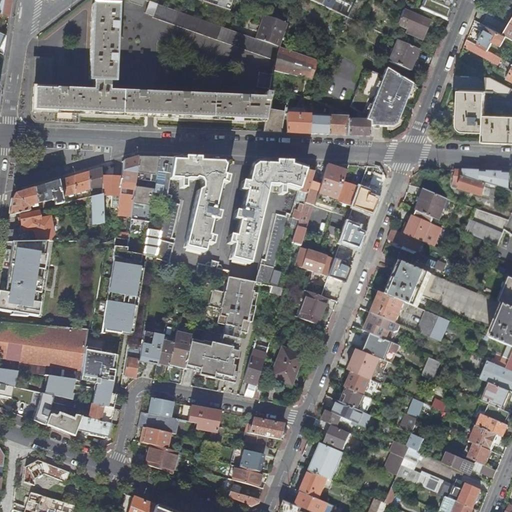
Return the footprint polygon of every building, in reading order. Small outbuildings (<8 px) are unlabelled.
[(0,0),(0,12),(8,16),(10,6),(10,0),(0,0)] [(196,0),(195,2),(228,13),(231,0),(196,0)] [(239,0),(234,13),(243,16),(248,0),(239,0)] [(424,0),(420,10),(448,21),(456,0),(424,0)] [(274,61),(279,47),(255,39),(211,23),(149,2),(145,13),(152,16),(152,18),(274,61)] [(394,26),(396,27),(397,25),(403,10),(389,4),(383,18),(395,24),(394,26)] [(31,118),(35,122),(40,122),(74,124),(74,114),(265,122),(267,110),(269,95),(264,93),(264,98),(108,91),(109,82),(113,82),(116,5),(92,5),(88,81),(93,81),(92,91),(49,89),(50,59),(33,59),(31,118)] [(422,41),(430,22),(403,10),(397,25),(407,29),(406,33),(422,41)] [(263,16),(255,39),(279,47),(287,25),(263,16)] [(511,19),(503,35),(506,37),(511,40),(511,19)] [(385,24),(381,34),(391,39),(396,28),(385,24)] [(488,27),(478,46),(489,51),(493,43),(501,47),(506,37),(503,35),(488,27)] [(501,61),(502,58),(489,51),(478,46),(467,40),(466,43),(465,47),(496,63),(498,60),(501,61)] [(411,72),(419,50),(398,42),(389,63),(411,72)] [(282,48),(273,71),(290,75),(311,80),(318,61),(282,48)] [(382,77),(379,86),(407,98),(412,86),(385,70),(382,77)] [(365,71),(361,79),(379,86),(382,77),(365,71)] [(256,87),(270,90),(273,75),(259,72),(256,87)] [(483,132),(482,141),(511,142),(511,116),(485,115),(485,93),(494,94),(494,93),(507,99),(511,89),(490,77),(486,77),(486,91),(460,90),(458,123),(458,125),(459,127),(460,129),(462,130),(464,131),(483,132)] [(366,121),(379,86),(361,79),(350,107),(361,113),(357,120),(366,121)] [(379,86),(366,121),(367,121),(370,122),(370,126),(391,127),(397,125),(407,98),(379,86)] [(286,114),(285,133),(298,133),(309,134),(310,114),(311,111),(308,111),(308,115),(304,115),(304,111),(300,109),(295,108),(288,108),(287,114),(286,114)] [(281,133),(284,113),(267,110),(265,122),(263,132),(272,132),(281,133)] [(329,115),(310,114),(309,134),(319,134),(328,135),(329,117),(329,116),(329,115)] [(333,116),(329,116),(329,117),(328,135),(339,135),(348,136),(348,120),(348,117),(333,116)] [(357,120),(348,120),(348,136),(359,136),(369,136),(370,126),(370,122),(367,121),(366,121),(357,120)] [(129,182),(135,183),(135,179),(137,157),(130,159),(123,161),(121,177),(120,189),(129,190),(129,182)] [(169,179),(172,158),(137,157),(135,179),(147,181),(146,188),(135,187),(133,195),(130,219),(148,222),(151,201),(165,203),(166,195),(169,179)] [(225,163),(223,160),(172,158),(169,179),(194,181),(195,179),(199,180),(201,184),(200,188),(196,191),(183,248),(186,248),(201,252),(203,253),(206,243),(207,243),(209,236),(208,236),(212,218),(213,218),(215,211),(213,211),(220,182),(222,182),(224,176),(222,175),(225,163)] [(285,187),(298,191),(305,170),(305,169),(305,168),(290,163),(287,163),(255,161),(251,165),(247,183),(246,183),(244,189),(245,190),(240,212),(239,212),(237,218),(238,219),(234,237),(233,237),(231,243),(233,244),(229,259),(232,260),(246,263),(249,264),(255,241),(267,186),(273,186),(283,187),(285,187)] [(338,165),(326,165),(324,173),(327,174),(327,172),(343,177),(347,166),(338,165)] [(378,171),(367,167),(362,183),(360,188),(353,207),(364,211),(378,171)] [(89,188),(101,187),(101,176),(101,168),(96,169),(88,172),(89,188)] [(311,182),(314,172),(305,170),(298,191),(307,194),(311,182)] [(493,190),(501,192),(502,189),(480,182),(464,177),(463,171),(459,170),(455,170),(452,187),(490,200),(493,190)] [(480,182),(481,171),(472,171),(463,171),(464,177),(480,182)] [(511,191),(511,181),(511,172),(504,172),(481,171),(480,182),(502,189),(511,191)] [(74,193),(89,189),(89,188),(88,172),(82,174),(74,176),(74,193)] [(320,184),(313,206),(333,212),(336,202),(343,177),(327,172),(327,174),(324,173),(320,184)] [(63,196),(74,193),(74,176),(66,178),(57,181),(61,199),(63,198),(63,196)] [(121,177),(101,176),(101,187),(102,195),(111,196),(110,208),(114,208),(114,214),(117,214),(119,194),(120,189),(121,177)] [(53,200),(54,205),(62,203),(61,199),(57,181),(44,185),(33,188),(37,203),(42,202),(43,203),(53,200)] [(313,206),(320,184),(311,182),(307,194),(304,202),(304,204),(299,221),(292,243),(301,246),(305,231),(302,229),(309,205),(313,206)] [(336,202),(342,204),(353,207),(360,188),(342,183),(336,202)] [(283,187),(273,186),(272,192),(278,192),(277,194),(283,194),(283,187)] [(32,205),(37,204),(37,203),(33,188),(24,191),(15,194),(11,200),(9,216),(28,211),(27,207),(32,206),(32,205)] [(439,221),(448,200),(426,190),(421,200),(417,211),(434,218),(439,221)] [(493,190),(490,200),(498,202),(501,192),(493,190)] [(115,227),(122,227),(123,219),(130,220),(130,219),(133,195),(119,194),(117,214),(115,227)] [(96,225),(97,238),(103,237),(102,195),(91,197),(92,225),(96,225)] [(171,196),(166,195),(165,203),(162,222),(160,232),(156,257),(156,260),(168,263),(174,238),(171,238),(179,204),(170,202),(171,196)] [(336,202),(333,212),(339,214),(342,204),(336,202)] [(299,221),(304,204),(299,203),(297,210),(294,209),(291,218),(299,221)] [(364,212),(353,208),(350,217),(343,236),(353,240),(364,212)] [(475,209),(472,218),(487,223),(486,227),(493,229),(493,227),(502,230),(505,219),(475,209)] [(434,218),(417,211),(415,216),(432,223),(434,218)] [(12,230),(7,229),(6,235),(5,242),(13,242),(50,241),(51,241),(51,240),(53,235),(49,217),(39,219),(37,212),(19,215),(21,225),(22,225),(22,228),(12,230)] [(256,276),(255,283),(260,284),(265,285),(268,285),(291,214),(286,213),(285,216),(275,214),(265,260),(262,259),(259,270),(258,270),(257,276),(256,276)] [(404,234),(435,247),(443,228),(432,223),(415,216),(412,215),(409,224),(404,234)] [(471,221),(466,233),(487,242),(492,244),(498,247),(503,235),(471,221)] [(122,237),(123,228),(122,227),(115,227),(114,238),(122,239),(122,237)] [(404,234),(393,229),(390,235),(388,240),(404,247),(398,260),(402,262),(411,265),(413,259),(420,261),(444,272),(446,266),(415,254),(417,249),(440,259),(444,251),(435,247),(404,234)] [(160,232),(146,230),(142,255),(144,255),(156,257),(160,232)] [(0,312),(41,318),(50,241),(13,242),(13,250),(6,250),(0,290),(0,312)] [(13,242),(5,242),(0,273),(0,290),(6,250),(13,250),(13,242)] [(350,249),(339,245),(335,257),(328,276),(321,296),(326,298),(329,299),(333,301),(339,285),(337,285),(350,249)] [(294,265),(328,276),(335,257),(300,246),(294,265)] [(127,252),(113,249),(105,292),(109,292),(107,305),(105,316),(102,329),(119,332),(119,329),(130,331),(134,310),(131,309),(133,296),(136,297),(141,268),(138,268),(140,254),(127,252)] [(452,260),(454,255),(446,252),(444,256),(452,260)] [(197,264),(196,271),(206,273),(221,276),(227,277),(228,278),(229,271),(222,269),(222,268),(220,265),(217,264),(218,262),(211,261),(210,263),(208,262),(205,264),(205,265),(197,264)] [(495,328),(490,338),(511,347),(511,307),(504,305),(478,294),(432,274),(411,265),(402,262),(395,278),(388,295),(406,303),(410,305),(416,307),(418,308),(426,290),(441,295),(441,297),(437,303),(443,307),(451,312),(457,315),(463,318),(471,321),(481,324),(492,326),(495,328)] [(511,279),(489,269),(478,294),(504,305),(511,307),(511,279)] [(190,340),(184,369),(190,371),(199,372),(198,375),(205,377),(213,379),(214,374),(231,378),(234,368),(238,369),(240,359),(237,358),(238,352),(237,352),(241,332),(247,333),(249,323),(251,323),(257,294),(253,292),(255,283),(236,279),(228,278),(227,277),(224,293),(212,290),(208,306),(220,309),(217,323),(224,324),(219,345),(202,341),(202,342),(190,340)] [(271,291),(285,295),(286,291),(277,288),(273,287),(271,291)] [(298,319),(307,292),(305,291),(295,318),(298,319)] [(307,292),(298,319),(317,326),(320,317),(322,312),(326,298),(321,296),(307,292)] [(398,325),(406,303),(388,295),(382,293),(378,304),(374,314),(398,325)] [(272,294),(270,294),(262,320),(264,321),(272,294)] [(322,312),(320,317),(323,318),(329,299),(326,298),(322,312)] [(426,311),(417,333),(431,338),(439,317),(426,311)] [(374,314),(372,314),(370,319),(367,327),(365,332),(369,334),(372,335),(394,344),(401,329),(402,326),(398,325),(374,314)] [(441,342),(450,321),(439,317),(431,338),(433,339),(441,342)] [(0,360),(34,365),(51,368),(81,372),(85,346),(86,342),(87,330),(0,323),(0,360)] [(191,336),(176,333),(175,334),(174,339),(168,366),(176,367),(184,369),(190,340),(191,336)] [(369,334),(362,352),(364,353),(368,344),(372,335),(369,334)] [(368,344),(364,353),(382,361),(393,365),(400,347),(394,344),(372,335),(368,344)] [(162,364),(168,366),(174,339),(167,338),(166,343),(162,342),(161,344),(157,363),(162,364)] [(465,360),(468,354),(441,342),(433,339),(432,344),(436,346),(436,347),(443,349),(442,351),(460,359),(460,358),(465,360)] [(161,344),(142,340),(141,346),(138,361),(156,365),(157,363),(161,344)] [(128,344),(123,376),(130,377),(135,378),(138,361),(141,346),(128,344)] [(103,349),(85,346),(81,372),(80,377),(94,379),(93,384),(95,384),(91,405),(112,409),(113,402),(114,396),(109,395),(105,394),(107,386),(110,387),(112,387),(118,352),(103,349)] [(259,353),(265,354),(267,349),(261,347),(260,351),(253,349),(251,356),(258,358),(259,353)] [(291,384),(302,356),(281,347),(270,376),(281,380),(291,384)] [(373,382),(382,361),(364,353),(362,352),(358,351),(354,361),(349,372),(354,374),(371,381),(373,382)] [(258,358),(251,356),(239,395),(245,397),(252,399),(257,382),(265,354),(259,353),(258,358)] [(431,359),(423,377),(423,378),(427,379),(433,382),(441,364),(431,359)] [(33,374),(33,371),(34,365),(0,360),(0,369),(15,372),(33,374)] [(511,382),(511,372),(508,370),(489,363),(486,372),(511,382)] [(39,372),(39,375),(43,376),(47,376),(49,377),(51,368),(34,365),(33,371),(39,372)] [(163,367),(156,365),(154,379),(161,380),(163,367)] [(51,368),(49,377),(69,380),(74,380),(80,381),(80,377),(81,372),(51,368)] [(214,374),(213,379),(224,382),(234,384),(238,369),(234,368),(231,378),(214,374)] [(15,372),(0,369),(0,384),(13,388),(15,372)] [(511,393),(511,382),(486,372),(482,381),(490,384),(510,392),(511,393)] [(351,381),(348,389),(365,396),(371,381),(354,374),(351,381)] [(49,377),(47,376),(45,385),(44,394),(54,397),(69,400),(72,401),(73,394),(67,393),(69,380),(49,377)] [(418,388),(423,390),(427,379),(423,378),(418,388)] [(427,379),(423,390),(441,398),(446,387),(433,382),(427,379)] [(263,384),(257,382),(252,399),(259,400),(263,384)] [(0,398),(10,401),(13,388),(0,384),(0,398)] [(490,384),(483,402),(503,410),(510,392),(490,384)] [(444,399),(445,399),(449,401),(454,390),(448,388),(444,399)] [(359,410),(365,396),(348,389),(347,389),(344,395),(341,403),(359,410)] [(412,392),(410,398),(419,402),(421,402),(422,399),(418,397),(419,395),(412,392)] [(31,421),(45,426),(50,410),(52,403),(54,397),(44,394),(39,393),(31,421)] [(372,399),(365,396),(359,410),(366,414),(372,399)] [(52,403),(67,406),(69,400),(54,397),(52,403)] [(170,415),(171,409),(172,403),(150,399),(149,406),(147,414),(169,418),(170,415)] [(336,411),(335,414),(353,422),(359,425),(366,428),(372,416),(366,414),(359,410),(341,403),(335,400),(333,405),(331,409),(336,411)] [(447,406),(443,404),(436,401),(433,407),(445,412),(447,406)] [(403,407),(400,412),(410,416),(419,420),(426,404),(421,402),(419,402),(415,411),(408,408),(407,409),(403,407)] [(483,402),(478,413),(506,425),(511,414),(503,410),(483,402)] [(109,420),(110,420),(111,416),(112,409),(91,405),(89,414),(88,419),(108,423),(109,420)] [(183,405),(180,420),(187,422),(190,406),(183,405)] [(195,429),(216,433),(217,427),(220,412),(204,409),(190,406),(187,422),(197,423),(195,429)] [(59,414),(59,412),(50,410),(45,426),(57,431),(73,437),(74,434),(76,430),(80,417),(79,417),(75,416),(73,420),(59,414)] [(325,415),(323,421),(338,428),(339,425),(349,430),(353,422),(335,414),(327,411),(325,415)] [(139,420),(138,427),(143,428),(170,434),(173,435),(177,420),(169,418),(147,414),(141,412),(139,420)] [(504,438),(509,426),(506,425),(478,413),(477,415),(479,416),(475,425),(478,427),(499,435),(503,437),(504,438)] [(410,416),(404,430),(412,434),(419,420),(410,416)] [(108,432),(110,424),(108,423),(88,419),(80,417),(76,430),(88,433),(93,435),(107,438),(108,432)] [(247,430),(246,433),(247,433),(266,437),(282,440),(286,430),(283,424),(271,422),(253,418),(250,430),(247,430)] [(344,450),(351,434),(338,428),(323,421),(317,419),(315,426),(330,433),(328,436),(326,442),(344,450)] [(219,445),(222,429),(217,427),(216,433),(213,444),(219,445)] [(495,444),(499,435),(478,427),(471,443),(475,444),(492,452),(495,444)] [(167,449),(170,434),(143,428),(141,435),(139,442),(149,444),(167,449)] [(255,443),(264,445),(265,443),(266,437),(247,433),(246,437),(243,447),(245,447),(244,451),(253,453),(255,443)] [(414,435),(408,447),(410,448),(419,452),(421,449),(422,447),(422,446),(425,440),(414,435)] [(429,450),(432,443),(425,440),(422,446),(422,447),(429,450)] [(255,443),(253,453),(263,455),(266,456),(267,448),(264,445),(255,443)] [(332,481),(344,453),(321,443),(315,457),(308,472),(332,481)] [(171,475),(173,465),(177,451),(167,449),(149,444),(146,458),(144,465),(145,465),(160,471),(171,475)] [(215,461),(219,445),(213,444),(209,460),(215,461)] [(468,444),(463,456),(469,459),(474,447),(468,444)] [(489,459),(492,452),(475,444),(474,447),(469,459),(477,462),(486,466),(489,459)] [(413,472),(422,453),(419,452),(410,448),(405,459),(398,476),(403,479),(412,482),(445,497),(449,498),(454,487),(422,473),(420,475),(413,472)] [(242,450),(238,467),(259,472),(261,464),(263,455),(253,453),(244,451),(242,450)] [(392,453),(383,470),(398,476),(405,459),(392,453)] [(475,465),(449,453),(444,464),(470,476),(473,470),(481,474),(481,472),(495,478),(497,471),(486,466),(477,462),(475,465)] [(68,472),(37,459),(24,466),(23,471),(22,481),(33,485),(35,478),(42,474),(65,482),(68,472)] [(259,480),(261,473),(259,472),(238,467),(236,466),(232,481),(257,488),(259,480)] [(331,490),(334,482),(332,481),(308,472),(304,482),(300,492),(315,498),(320,500),(325,488),(331,490)] [(401,484),(403,479),(398,476),(394,483),(400,486),(401,484)] [(409,488),(412,482),(403,479),(401,484),(409,488)] [(400,486),(394,483),(392,490),(397,492),(400,486)] [(472,486),(467,483),(459,503),(473,509),(481,491),(472,486)] [(391,506),(397,492),(392,490),(385,504),(391,506)] [(25,506),(13,503),(12,509),(20,511),(45,511),(47,507),(63,511),(71,511),(74,505),(30,492),(27,502),(25,506)] [(229,492),(227,497),(242,503),(250,506),(257,503),(258,500),(229,492)] [(310,511),(311,508),(315,498),(300,492),(297,499),(294,505),(303,509),(310,511)] [(126,511),(132,497),(128,495),(125,494),(118,511),(126,511)] [(139,511),(143,501),(139,499),(134,498),(132,497),(126,511),(139,511)] [(449,498),(445,497),(439,511),(442,511),(472,511),(473,509),(459,503),(449,498)] [(376,511),(381,502),(375,499),(369,511),(376,511)] [(151,511),(154,505),(150,504),(146,502),(143,501),(139,511),(151,511)] [(302,511),(303,509),(294,505),(285,501),(280,511),(302,511)]
